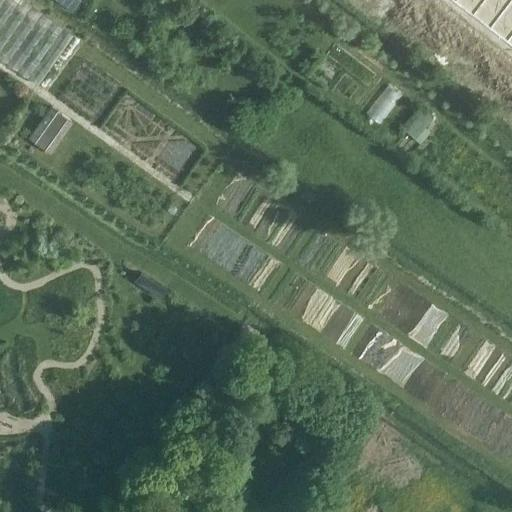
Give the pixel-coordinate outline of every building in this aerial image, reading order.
[(0,0),(0,58),(38,86),(73,35),(24,0),(0,0)] [(57,0),(72,11),(79,0),(57,0)] [(451,0),(450,1),(458,8),(461,4),(473,13),(483,0),(451,0)] [(505,0),(490,0),(477,17),(489,26),(508,2),(505,0)] [(511,6),(494,29),(506,38),(511,30),(511,6)] [(454,57),(449,63),(457,69),(462,63),(454,57)] [(464,64),(459,71),(467,76),(471,70),(464,64)] [(418,140),(433,117),(419,109),(405,131),(418,140)] [(283,490),(291,499),(312,481),(304,472),(283,490)]
